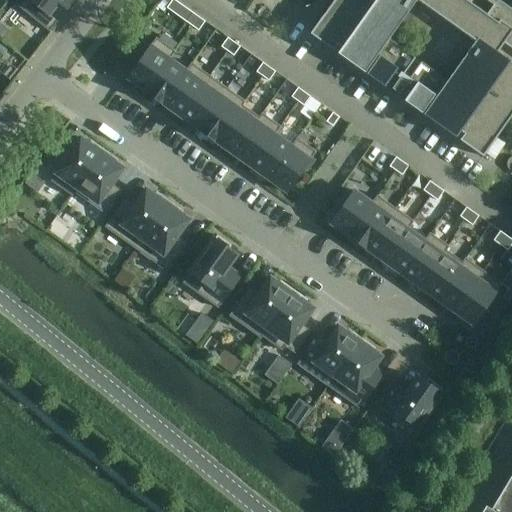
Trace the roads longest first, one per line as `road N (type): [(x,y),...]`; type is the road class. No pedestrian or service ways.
road 1 (residential): [(41,74),(404,335)]
road 2 (residential): [(193,0),(511,225)]
road 3 (tertiary): [(262,511),(0,301)]
